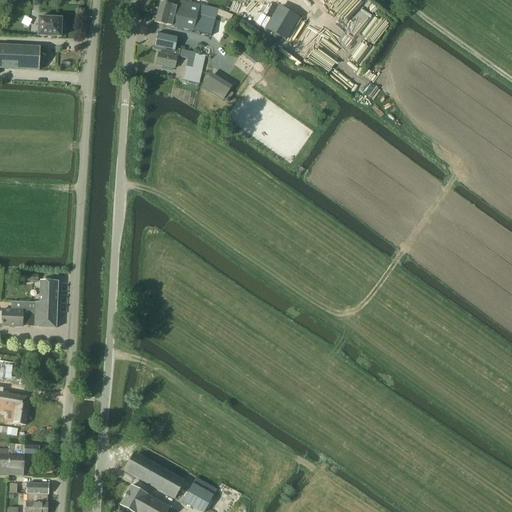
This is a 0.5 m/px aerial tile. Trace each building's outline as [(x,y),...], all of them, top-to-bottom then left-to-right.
[(160,3),(155,23),(165,25),(192,32),(210,36),(217,10),(191,3),(191,4),(180,1),(179,8),(160,3)] [(283,5),(269,29),(289,41),(304,18),(283,5)] [(38,18),(37,37),(60,38),(61,28),(63,27),(63,21),(61,20),(61,19),(38,18)] [(178,57),(179,50),(175,49),(177,37),(157,33),(154,48),(163,50),(162,54),(158,53),(156,65),(174,69),(177,57),(178,57)] [(0,46),(0,69),(38,71),(39,48),(0,46)] [(246,49),(243,54),(255,64),(260,58),(260,57),(247,47),(246,49)] [(180,51),(179,58),(193,61),(191,74),(184,73),(183,81),(193,83),(199,84),(205,56),(195,54),(180,51)] [(206,92),(229,98),(233,82),(211,76),(206,92)] [(34,326),(34,328),(56,329),(56,312),(57,304),(57,283),(40,282),(39,303),(35,303),(34,303),(34,307),(34,326)] [(1,323),(1,325),(1,327),(22,328),(22,325),(34,326),(34,307),(34,303),(26,303),(23,303),(22,311),(11,311),(2,310),(2,312),(1,323)] [(0,364),(0,368),(0,379),(14,380),(15,365),(0,364)] [(0,393),(0,412),(10,413),(15,413),(13,424),(25,426),(29,398),(0,393)] [(10,445),(9,451),(8,476),(23,477),(24,455),(49,456),(50,447),(38,446),(38,447),(20,446),(20,450),(15,450),(15,446),(10,445)] [(0,475),(8,476),(9,451),(0,450),(0,475)] [(123,471),(135,478),(174,500),(184,481),(134,453),(123,471)] [(26,494),(48,495),(48,485),(27,484),(26,494)] [(131,511),(167,511),(170,508),(130,486),(120,506),(131,511)] [(190,486),(181,502),(198,511),(204,511),(212,498),(190,486)] [(47,504),(48,495),(26,494),(26,495),(27,495),(25,511),(46,511),(47,504)]
